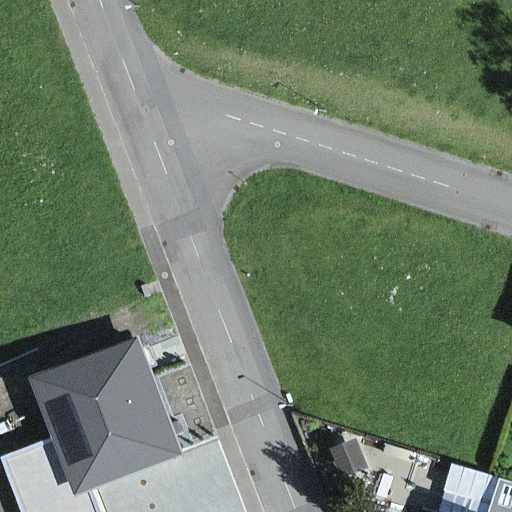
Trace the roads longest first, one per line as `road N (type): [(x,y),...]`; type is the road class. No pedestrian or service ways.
road 1 (residential): [(298,511),(154,131)]
road 2 (residential): [(154,131),(216,117),(272,123),(511,197)]
road 3 (residential): [(154,131),(104,0)]
